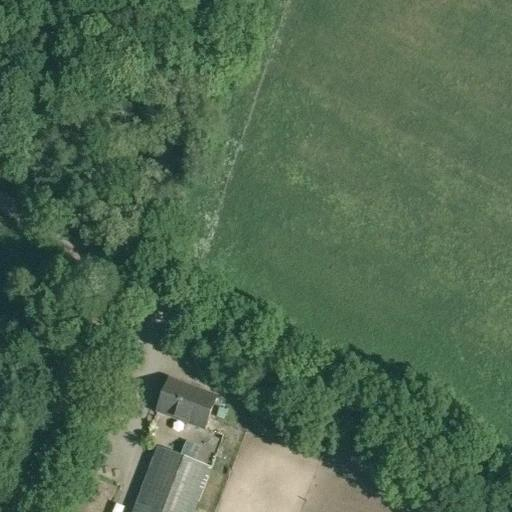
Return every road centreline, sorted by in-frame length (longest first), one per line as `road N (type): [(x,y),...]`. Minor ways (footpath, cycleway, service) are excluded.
road 1 (unclassified): [(511,501),(120,277)]
road 2 (unclassified): [(120,277),(215,0)]
road 3 (unclassified): [(32,511),(120,277)]
road 4 (unclassified): [(120,277),(0,203)]
